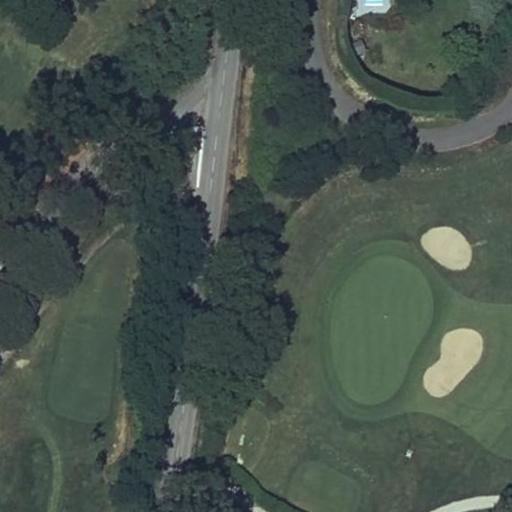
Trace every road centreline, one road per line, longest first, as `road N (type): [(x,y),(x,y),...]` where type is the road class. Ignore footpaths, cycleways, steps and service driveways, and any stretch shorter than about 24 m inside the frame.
road 1 (tertiary): [(216,133),(168,511)]
road 2 (residential): [(305,0),(313,49),(328,75),(378,117),(451,126),(478,117),(511,86)]
road 3 (residential): [(0,292),(119,149),(170,132),(216,133)]
road 4 (tertiary): [(232,0),(216,133)]
